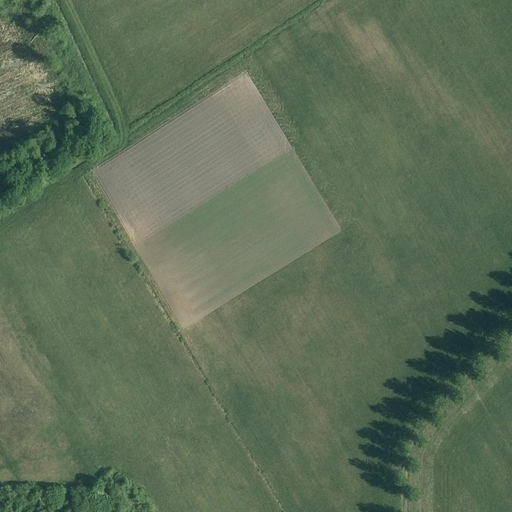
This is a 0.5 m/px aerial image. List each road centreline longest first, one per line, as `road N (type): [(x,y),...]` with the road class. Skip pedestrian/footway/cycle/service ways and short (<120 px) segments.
road 1 (track): [(0,226),(244,65)]
road 2 (track): [(404,511),(409,442),(511,331)]
road 3 (track): [(87,167),(184,330)]
road 4 (track): [(64,0),(121,123),(120,146)]
